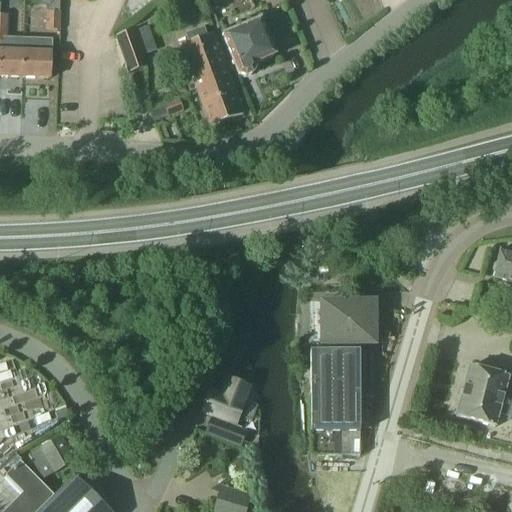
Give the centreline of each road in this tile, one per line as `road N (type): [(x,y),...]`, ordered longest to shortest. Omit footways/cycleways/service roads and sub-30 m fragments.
road 1 (primary): [(0,242),(210,219),(511,151)]
road 2 (tertiary): [(0,147),(186,159),(249,144),(420,0)]
road 3 (unclassified): [(360,511),(421,300),(455,242),(511,216)]
road 4 (unclassified): [(133,511),(66,375),(38,351),(0,335)]
